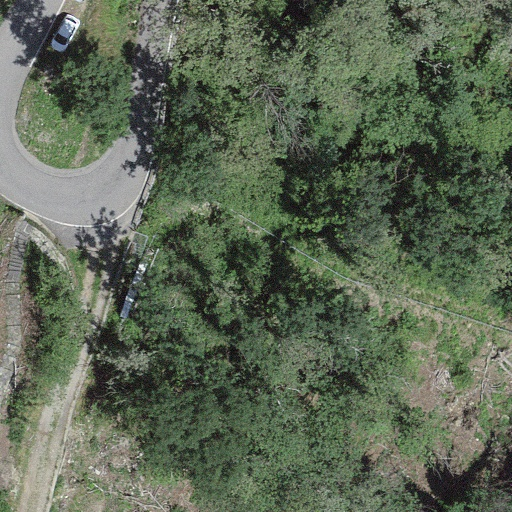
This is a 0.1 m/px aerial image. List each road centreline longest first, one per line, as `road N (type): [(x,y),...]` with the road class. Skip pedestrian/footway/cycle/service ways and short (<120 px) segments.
road 1 (track): [(113,185),(28,511)]
road 2 (unclassified): [(164,0),(134,151),(113,185),(80,197),(41,191),(21,181),(0,150)]
